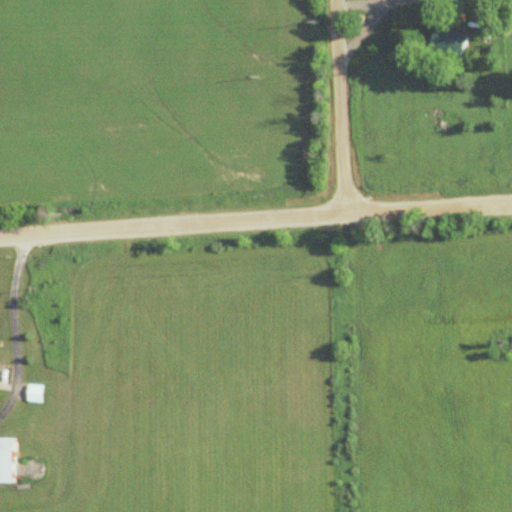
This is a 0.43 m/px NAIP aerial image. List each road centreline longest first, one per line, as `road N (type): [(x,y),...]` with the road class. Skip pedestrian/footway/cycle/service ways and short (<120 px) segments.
road 1 (residential): [(511,207),(0,237)]
road 2 (residential): [(346,216),(341,0)]
